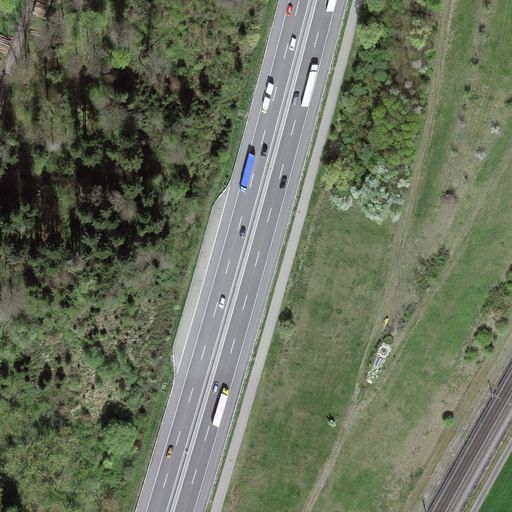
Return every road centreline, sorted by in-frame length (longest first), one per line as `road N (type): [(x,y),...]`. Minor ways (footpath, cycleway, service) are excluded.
road 1 (track): [(449,0),(394,275),(352,417),(308,511)]
road 2 (motorway): [(183,511),(326,0)]
road 3 (motorway): [(299,0),(156,511)]
road 4 (track): [(511,157),(352,417)]
road 5 (track): [(406,511),(511,322)]
